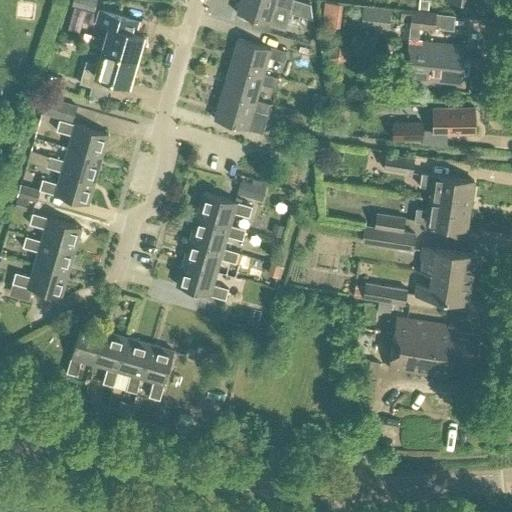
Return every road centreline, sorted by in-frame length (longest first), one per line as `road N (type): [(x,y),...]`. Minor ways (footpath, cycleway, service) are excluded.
road 1 (tertiary): [(511,480),(321,488),(185,473),(0,434)]
road 2 (residential): [(125,273),(140,217),(159,195),(169,162),(163,131),(198,0)]
